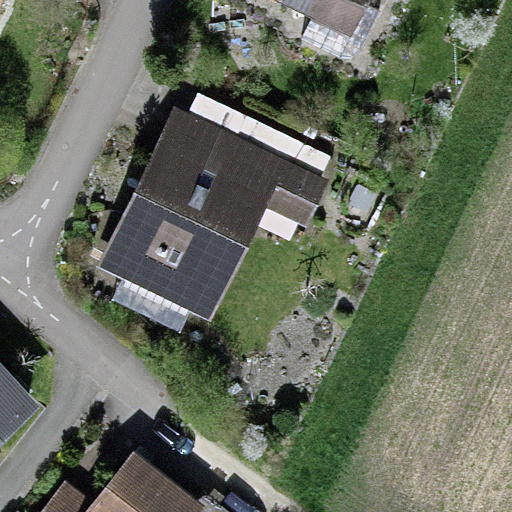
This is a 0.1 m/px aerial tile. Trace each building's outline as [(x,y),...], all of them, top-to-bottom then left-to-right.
[(0,0),(0,18),(8,0),(0,0)] [(259,0),(354,45),(375,0),(259,0)] [(174,113),(97,281),(214,334),(266,221),(313,242),(338,186),(321,178),(330,160),(203,102),(194,122),(174,113)] [(0,370),(0,452),(41,413),(0,370)] [(66,479),(39,511),(198,511),(134,460),(98,505),(66,479)]
